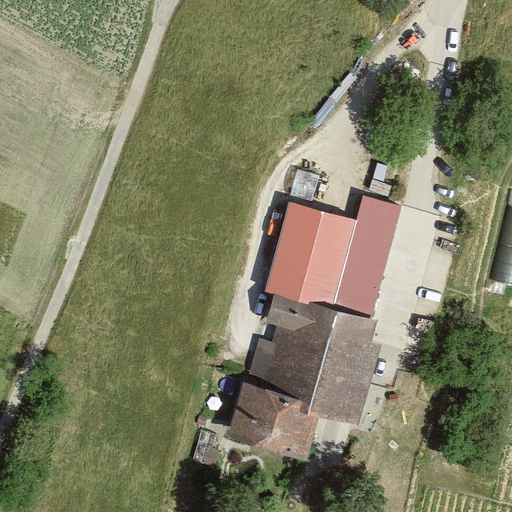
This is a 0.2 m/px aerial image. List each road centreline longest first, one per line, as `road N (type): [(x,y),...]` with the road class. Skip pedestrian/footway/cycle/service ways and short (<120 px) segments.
road 1 (track): [(0,433),(169,0)]
road 2 (unknown): [(449,0),(400,315)]
